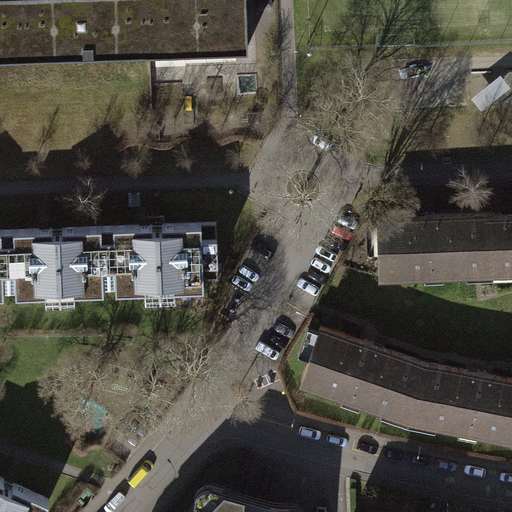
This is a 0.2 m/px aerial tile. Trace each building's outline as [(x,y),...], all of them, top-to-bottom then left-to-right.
[(0,0),(0,54),(150,49),(244,45),(242,0),(0,0)] [(511,87),(501,74),(470,100),(481,113),(511,87)] [(467,265),(492,265),(490,215),(490,214),(421,216),(377,218),(379,275),(426,274),(426,266),(441,266),(441,273),(467,272),(467,265)] [(511,214),(502,215),(490,215),(492,265),(511,263),(511,214)] [(0,297),(5,297),(4,287),(16,287),(17,294),(47,293),(46,285),(75,285),(75,293),(102,292),(102,285),(116,285),(116,290),(146,290),(147,305),(176,305),(175,289),(205,288),(204,279),(218,279),(217,226),(157,228),(102,229),(56,230),(2,232),(0,231),(0,297)] [(411,411),(425,363),(320,327),(302,381),(345,395),(347,389),(364,394),(362,401),(384,408),(386,402),(411,411)] [(511,377),(425,363),(411,411),(436,415),(435,422),(459,426),(460,421),(478,424),(476,432),(511,438),(511,377)] [(3,477),(0,476),(0,511),(42,511),(49,498),(3,477)] [(292,511),(293,509),(262,501),(218,489),(198,509),(193,508),(189,511),(292,511)]
